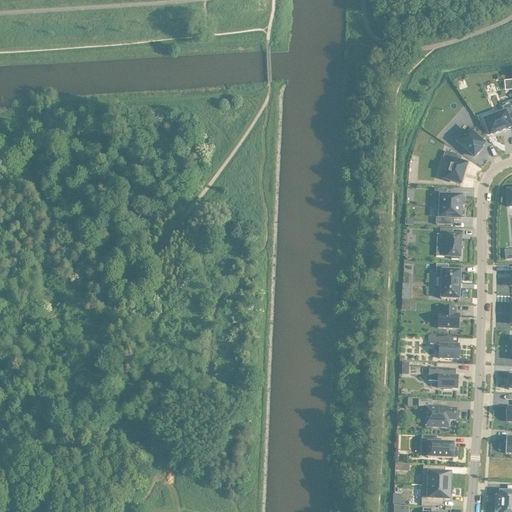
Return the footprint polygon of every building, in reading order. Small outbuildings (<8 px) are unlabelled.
[(505,113),(485,121),(490,135),(511,128),(508,121),(511,119),(511,111),(509,105),(503,107),(505,113)] [(468,131),(458,142),(474,157),(481,150),(480,149),(484,145),(481,142),(485,137),(476,129),(472,134),(468,131)] [(446,152),(443,159),(451,161),(446,180),(461,184),(463,177),(464,172),(466,165),(460,163),(462,157),(446,152)] [(435,189),(434,207),(440,208),(440,207),(462,208),(462,206),(464,206),(464,199),(462,198),(462,197),(446,196),(447,189),(435,189)] [(436,218),(436,225),(448,226),(448,219),(454,219),(461,219),(462,208),(440,207),(440,208),(439,218),(436,218)] [(452,230),(440,229),(440,235),(442,236),(442,240),(448,241),(447,258),(451,258),(451,260),(459,260),(459,258),(460,258),(461,236),(452,236),(452,230)] [(448,272),(449,266),(437,265),(436,276),(442,277),(441,299),(459,300),(460,272),(448,272)] [(438,314),(438,329),(459,330),(460,315),(456,314),(456,308),(442,307),(442,314),(438,314)] [(458,345),(449,345),(449,336),(431,335),(430,345),(440,345),(439,359),(459,360),(459,357),(460,357),(461,348),(459,348),(459,345),(458,345)] [(429,369),(429,381),(438,382),(438,389),(444,389),(443,390),(452,390),(452,389),(458,389),(458,382),(458,379),(457,379),(458,377),(456,377),(456,370),(429,369)] [(426,426),(426,427),(449,428),(449,421),(456,421),(456,420),(457,410),(447,409),(447,408),(432,407),(433,401),(419,400),(419,407),(427,407),(426,426)] [(422,437),(422,444),(428,444),(428,458),(454,459),(454,444),(436,443),(436,437),(422,437)] [(423,467),(423,486),(450,487),(451,474),(439,473),(438,472),(438,467),(423,467)] [(450,487),(423,486),(422,505),(436,506),(436,501),(438,500),(450,500),(450,487)] [(496,497),(496,505),(511,506),(511,486),(508,487),(508,493),(500,492),(500,497),(496,497)]
